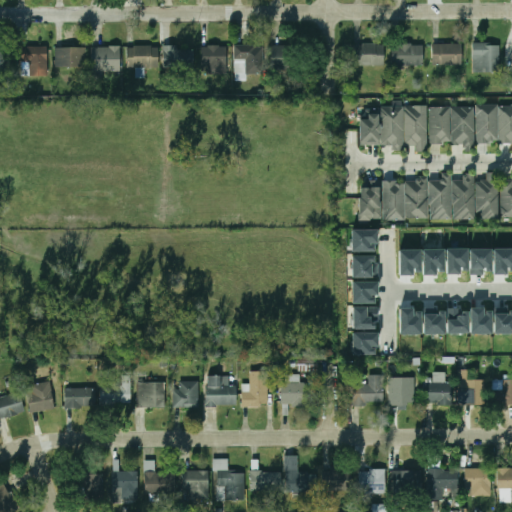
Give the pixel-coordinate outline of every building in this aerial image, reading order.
[(384,43),(354,43),(354,66),(384,66),(384,43)] [(393,43),(393,65),(423,65),(423,43),(393,43)] [(432,43),(432,64),(463,64),(463,43),(432,43)] [(474,45),(474,69),(500,69),(500,45),(474,45)] [(128,46),(128,69),(158,69),(158,46),(128,46)] [(208,74),(227,74),(227,46),(202,46),(202,67),(208,67),(208,74)] [(235,46),(235,74),(263,74),(263,46),(235,46)] [(271,71),(294,71),(294,46),(271,46),(271,71)] [(49,76),(49,47),(22,47),(22,76),(49,76)] [(91,47),(92,73),(120,73),(120,47),(91,47)] [(56,48),(56,68),(86,68),(86,48),(56,48)] [(164,68),(194,68),(194,48),(164,48),(164,68)] [(14,52),(0,52),(0,72),(14,72),(14,52)] [(497,105),(477,105),(477,143),(497,143),(497,105)] [(500,143),(511,143),(511,105),(499,105),(500,143)] [(403,106),(381,106),(381,145),(403,145),(403,106)] [(405,145),(427,145),(427,106),(405,106),(405,145)] [(452,143),(474,143),(474,106),(452,107),(452,143)] [(450,107),(430,107),(430,143),(450,143),(450,107)] [(380,112),(368,112),(368,119),(360,119),(360,145),(380,145),(380,112)] [(479,180),(479,218),(498,218),(498,173),(486,174),(486,180),(479,180)] [(474,174),(463,174),(463,180),(453,180),(454,219),(475,219),(474,174)] [(501,178),(511,178),(511,216),(501,216),(501,178)] [(407,219),(428,219),(427,179),(407,179),(407,219)] [(451,179),(430,179),(430,219),(451,219),(451,179)] [(404,180),(383,180),(383,219),(405,219),(404,180)] [(359,187),(359,219),(381,219),(381,181),(368,181),(368,187),(359,187)] [(446,249),(468,248),(468,271),(462,271),(462,267),(459,267),(459,274),(446,274),(446,249)] [(399,250),(420,249),(420,272),(415,272),(415,269),(412,269),(412,276),(399,276),(399,250)] [(469,249),(491,249),(491,272),(485,272),(485,268),(483,268),(483,275),(469,275),(469,249)] [(493,249),(511,249),(511,272),(508,272),(508,268),(506,268),(507,275),(505,275),(493,274),(493,249)] [(399,308),(413,308),(413,315),(415,315),(414,312),(421,311),(421,334),(399,334),(399,308)] [(444,311),(444,334),(423,334),(423,308),(436,308),(436,314),(436,315),(438,315),(438,311),(444,311)] [(468,311),(468,333),(446,334),(446,308),(460,308),(460,315),(462,315),(462,311),(468,311)] [(470,308),(470,334),(492,333),(491,311),(485,311),(485,315),(483,315),(483,308),(470,308)] [(493,314),(493,334),(511,334),(511,311),(509,311),(509,315),(507,315),(507,314),(493,314)] [(458,405),(485,405),(485,380),(469,380),(469,370),(458,370),(458,405)] [(242,389),(242,407),(268,407),(268,371),(250,372),(250,389),(242,389)] [(384,404),(384,374),(369,374),(369,385),(353,385),(353,404),(384,404)] [(301,375),(282,375),(282,405),(310,405),(310,383),(301,383),(301,375)] [(236,385),(230,385),(230,376),(206,376),(206,406),(236,406),(236,385)] [(415,377),(397,377),(397,391),(388,391),(388,405),(415,405),(415,377)] [(426,403),(452,403),(452,380),(426,380),(426,403)] [(173,408),(199,408),(199,382),(181,382),(181,391),(173,391),(173,408)] [(511,405),(511,382),(503,382),(503,389),(494,389),(494,405),(511,405)] [(26,386),(29,413),(54,410),(51,383),(26,386)] [(137,383),(137,408),(165,408),(165,383),(137,383)] [(101,386),(101,406),(131,406),(131,386),(101,386)] [(95,388),(65,388),(65,408),(95,408),(95,388)] [(0,398),(0,419),(24,413),(19,394),(0,398)] [(216,501),(244,501),(244,472),(228,472),(228,460),(216,460),(216,501)] [(145,494),(176,494),(176,472),(156,472),(156,461),(145,461),(145,494)] [(428,500),(442,500),(442,488),(457,488),(457,469),(428,469),(428,500)] [(491,469),(466,469),(466,496),(491,496),(491,469)] [(511,469),(498,469),(498,491),(511,491),(511,501),(511,469)] [(351,470),(322,470),(322,492),(351,492),(351,470)] [(386,470),(359,470),(359,493),(386,493),(386,470)] [(209,471),(183,471),(183,498),(209,498),(209,471)] [(421,471),(395,471),(395,494),(421,494),(421,471)] [(138,472),(113,472),(113,500),(138,500),(138,472)] [(251,472),(251,492),(281,492),(281,472),(251,472)] [(287,492),(317,492),(317,472),(287,472),(287,492)] [(104,496),(104,474),(73,474),(73,496),(104,496)] [(0,511),(12,511),(19,509),(5,482),(0,484),(0,511)]
